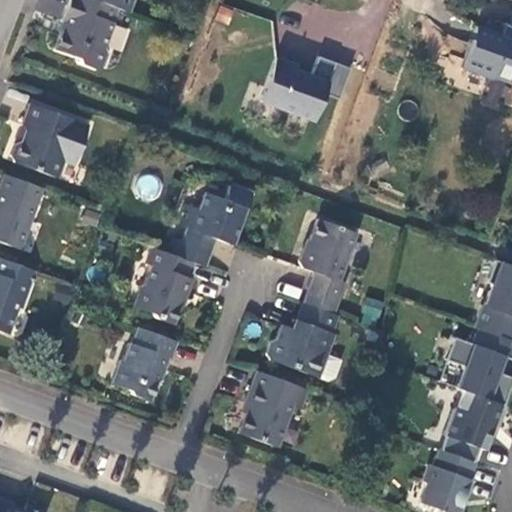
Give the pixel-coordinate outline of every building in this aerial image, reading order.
[(89,0),(67,0),(59,21),(63,22),(53,51),(74,59),(76,64),(93,70),(100,68),(106,53),(102,47),(116,10),(89,0)] [(89,0),(116,10),(127,14),(131,0),(89,0)] [(511,39),(476,27),(470,45),(461,69),(493,80),(493,78),(511,84),(511,39)] [(326,92),(337,61),(319,55),(313,74),(298,69),(299,64),(278,56),(262,100),(316,120),(326,92)] [(352,67),(337,61),(326,92),(341,97),(352,67)] [(73,167),(87,130),(27,108),(20,126),(25,132),(21,141),(15,143),(8,160),(14,166),(55,180),(61,163),(73,167)] [(40,190),(2,177),(0,183),(0,245),(17,252),(40,190)] [(193,267),(206,272),(217,244),(227,248),(230,238),(238,241),(254,197),(231,188),(225,203),(205,196),(200,210),(187,205),(178,229),(184,232),(181,243),(174,260),(193,267)] [(311,278),(301,307),(333,318),(342,287),(338,286),(353,239),(318,226),(311,245),(308,255),(303,254),(298,266),(303,275),(311,278)] [(230,238),(227,248),(234,251),(238,241),(230,238)] [(173,241),(168,257),(174,260),(181,243),(173,241)] [(306,244),(303,254),(308,255),(311,245),(306,244)] [(188,280),(193,267),(174,260),(168,257),(148,250),(143,265),(150,268),(144,285),(138,289),(132,309),(149,316),(152,320),(166,325),(177,299),(183,300),(190,281),(188,280)] [(33,274),(0,262),(0,335),(5,338),(16,309),(19,310),(33,274)] [(511,269),(496,263),(487,286),(492,288),(484,309),(482,308),(474,330),(478,332),(511,343),(511,269)] [(363,299),(361,324),(378,326),(380,300),(363,299)] [(301,307),(300,306),(290,335),(278,330),(274,342),(269,343),(263,359),(266,363),(316,380),(324,359),(332,338),(329,337),(336,319),(333,318),(301,307)] [(168,363),(175,344),(134,329),(129,344),(126,345),(120,359),(117,360),(108,385),(110,389),(125,395),(128,399),(146,404),(151,390),(153,384),(155,379),(161,373),(165,362),(168,363)] [(511,343),(478,332),(472,347),(454,341),(446,363),(464,370),(456,391),(463,394),(504,409),(511,385),(511,381),(498,376),(503,360),(511,363),(511,343)] [(338,364),(324,359),(316,380),(325,383),(332,381),(338,364)] [(159,382),(161,373),(155,379),(153,384),(151,390),(159,382)] [(305,392),(252,373),(231,434),(275,450),(291,407),(299,410),(305,392)] [(504,409),(463,394),(455,413),(452,412),(443,438),(446,439),(441,453),(474,466),(479,451),(484,453),(494,428),(498,430),(506,409),(504,409)] [(474,466),(441,453),(439,453),(433,469),(429,468),(423,484),(427,486),(419,506),(436,511),(462,511),(463,510),(460,509),(463,500),(467,501),(473,484),(470,483),(476,466),(474,466)] [(11,504),(0,499),(0,511),(41,511),(24,506),(22,511),(17,511),(9,509),(11,504)]
